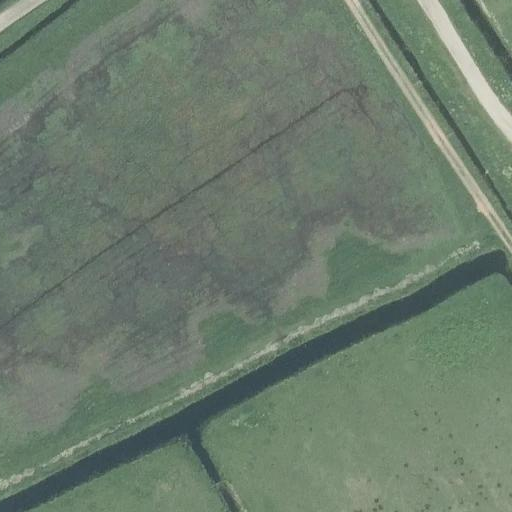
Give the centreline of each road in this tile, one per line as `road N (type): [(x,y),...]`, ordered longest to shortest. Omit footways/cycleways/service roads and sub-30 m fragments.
road 1 (track): [(352,0),(511,247)]
road 2 (track): [(427,0),(511,127)]
